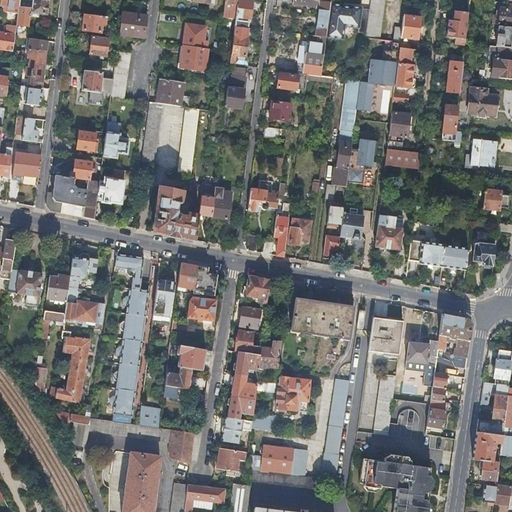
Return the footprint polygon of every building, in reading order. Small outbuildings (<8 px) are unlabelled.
[(7,24),(15,25),(16,24),(18,7),(18,0),(0,0),(0,6),(4,6),(3,11),(8,12),(7,24)] [(18,0),(18,7),(30,8),(31,0),(18,0)] [(31,0),(30,8),(30,12),(46,14),(47,0),(31,0)] [(224,0),(223,15),(236,17),(237,0),(224,0)] [(248,0),(237,0),(236,17),(250,19),(252,0),(248,0)] [(292,0),(292,3),(307,5),(307,4),(320,5),(316,35),(325,36),(329,6),(329,4),(330,2),(329,2),(317,0),(292,0)] [(385,0),(370,0),(369,9),(366,33),(366,36),(380,38),(385,0)] [(329,6),(325,36),(342,38),(344,25),(358,27),(358,32),(366,33),(369,9),(362,8),(362,7),(351,5),(351,6),(342,5),(342,4),(332,2),(331,4),(329,4),(329,6)] [(18,7),(16,24),(28,26),(30,12),(30,8),(18,7)] [(496,15),(492,15),(491,25),(497,26),(511,27),(511,9),(508,9),(500,8),(500,11),(497,10),(496,15)] [(147,15),(123,12),(122,19),(120,34),(144,37),(147,15)] [(468,13),(455,12),(454,21),(449,21),(447,38),(448,38),(450,39),(453,40),(455,39),(458,39),(457,44),(465,45),(467,27),(468,20),(468,13)] [(106,16),(85,14),(83,29),(100,32),(100,33),(106,34),(109,32),(110,22),(105,22),(106,16)] [(403,15),(402,27),(401,36),(417,38),(420,17),(403,15)] [(250,19),(236,17),(234,26),(249,28),(250,19)] [(0,48),(12,50),(13,47),(15,25),(7,24),(0,23),(0,25),(0,29),(6,31),(5,33),(0,32),(0,48)] [(205,27),(185,24),(179,68),(204,71),(207,50),(206,49),(207,41),(203,41),(205,27)] [(249,28),(234,26),(233,35),(247,37),(249,28)] [(511,27),(497,26),(495,47),(510,48),(511,38),(511,37),(511,27)] [(395,27),(393,40),(400,41),(401,36),(402,27),(395,27)] [(247,37),(233,35),(231,54),(245,56),(247,37)] [(316,35),(315,35),(314,42),(307,42),(304,63),(298,62),(297,73),(307,74),(320,76),(325,36),(316,35)] [(108,38),(92,36),(89,54),(106,56),(106,50),(110,50),(110,48),(107,47),(108,38)] [(393,40),(380,38),(366,36),(361,76),(360,80),(356,109),(391,113),(391,112),(393,102),(393,97),(394,93),(395,85),(399,47),(400,42),(400,41),(393,40)] [(26,38),(26,45),(49,48),(49,41),(26,38)] [(489,46),(488,50),(488,58),(492,58),(491,69),(491,77),(511,79),(511,48),(510,48),(495,47),(489,46)] [(410,48),(399,47),(395,85),(406,87),(410,87),(410,86),(412,86),(414,86),(415,79),(413,77),(411,77),(412,65),(414,49),(413,49),(410,48)] [(29,57),(29,61),(44,63),(45,50),(28,48),(27,57),(29,57)] [(12,50),(11,61),(23,63),(23,61),(25,52),(12,50)] [(130,53),(117,51),(115,63),(112,86),(111,96),(124,98),(130,53)] [(464,57),(450,55),(449,62),(450,62),(447,92),(460,93),(461,81),(464,57)] [(115,63),(73,57),(71,65),(85,67),(86,64),(106,67),(105,68),(108,70),(106,85),(112,86),(115,63)] [(27,75),(26,85),(41,87),(44,63),(29,61),(28,66),(26,65),(25,74),(27,75)] [(232,74),(243,76),(245,67),(233,65),(232,74)] [(0,97),(6,99),(10,67),(5,67),(4,77),(0,76),(0,97)] [(84,70),(82,89),(100,92),(103,73),(84,70)] [(298,75),(279,72),(277,87),(296,90),(298,75)] [(234,88),(227,87),(224,105),(241,108),(245,76),(243,76),(232,74),(231,82),(234,82),(234,88)] [(333,77),(320,76),(307,74),(306,79),(332,82),(333,77)] [(356,80),(347,79),(340,130),(353,132),(354,129),(356,109),(360,80),(356,80)] [(162,103),(180,106),(183,83),(159,80),(156,103),(162,103)] [(460,93),(459,101),(468,102),(467,112),(495,115),(497,96),(487,95),(487,90),(477,89),(477,88),(475,88),(475,89),(470,88),(471,82),(461,81),(460,93)] [(20,84),(19,94),(25,95),(24,102),(39,104),(40,88),(25,86),(26,85),(20,84)] [(393,97),(393,102),(407,103),(408,95),(394,93),(393,97)] [(271,101),(269,118),(289,120),(291,103),(271,101)] [(162,103),(156,103),(149,102),(141,161),(154,163),(162,103)] [(455,131),(458,107),(445,105),(441,140),(454,142),(455,131)] [(190,174),(198,108),(186,107),(177,172),(190,174)] [(391,112),(391,113),(389,134),(391,135),(390,139),(394,139),(395,136),(406,137),(408,125),(409,125),(411,124),(412,117),(410,116),(409,116),(409,115),(391,112)] [(16,115),(14,132),(22,133),(24,116),(16,115)] [(21,138),(42,141),(43,139),(38,138),(38,137),(36,136),(36,131),(31,130),(33,117),(24,116),(22,133),(21,138)] [(120,122),(107,121),(107,125),(106,131),(106,132),(102,154),(116,156),(117,151),(126,152),(127,152),(128,141),(127,140),(118,139),(119,134),(120,122)] [(266,127),(265,137),(278,139),(279,129),(266,127)] [(366,130),(354,129),(353,132),(353,134),(351,151),(346,187),(358,188),(358,187),(360,186),(360,184),(359,182),(366,130)] [(95,133),(78,130),(76,148),(93,150),(94,144),(97,145),(97,142),(94,141),(95,133)] [(336,185),(346,187),(351,151),(346,150),(347,140),(344,140),(344,142),(340,142),(341,137),(333,136),(331,149),(339,151),(336,167),(334,167),(332,185),(336,185)] [(497,142),(472,139),(469,165),(495,168),(498,150),(495,149),(497,142)] [(220,141),(207,140),(206,149),(219,150),(220,141)] [(403,144),(388,142),(387,149),(402,151),(403,144)] [(0,174),(7,176),(11,147),(6,146),(4,154),(0,153),(0,174)] [(402,151),(387,149),(386,156),(385,164),(418,167),(420,153),(419,152),(402,151)] [(21,175),(38,177),(41,155),(15,151),(14,162),(22,163),(21,175)] [(432,163),(433,154),(432,154),(424,153),(423,162),(432,163)] [(88,178),(89,179),(90,170),(93,170),(93,167),(90,167),(91,161),(74,159),(72,176),(74,177),(88,178)] [(122,180),(123,170),(111,168),(109,178),(106,177),(105,178),(104,180),(99,179),(99,180),(97,197),(101,198),(101,200),(101,201),(108,202),(109,201),(119,203),(123,180),(122,180)] [(82,216),(94,219),(97,197),(99,180),(94,179),(89,179),(88,178),(86,189),(76,188),(75,185),(73,184),(74,177),(72,176),(54,174),(52,192),(47,191),(45,204),(49,209),(60,212),(61,202),(84,206),(82,216)] [(276,208),(277,200),(278,195),(271,194),(272,185),(258,183),(257,193),(250,192),(248,210),(257,212),(258,206),(261,206),(261,207),(261,208),(262,208),(262,209),(263,209),(264,209),(265,209),(266,209),(267,208),(268,207),(276,208)] [(198,214),(201,187),(190,186),(189,194),(196,195),(194,208),(195,208),(194,214),(187,213),(186,215),(179,214),(176,210),(177,203),(180,203),(182,191),(159,187),(153,231),(195,239),(198,214)] [(207,187),(201,186),(201,187),(198,214),(210,216),(212,198),(206,197),(207,187)] [(214,187),(212,198),(210,216),(228,219),(231,192),(223,190),(224,188),(214,187)] [(361,191),(345,189),(344,200),(359,202),(361,191)] [(500,192),(485,190),(483,209),(499,211),(499,207),(508,208),(509,196),(500,195),(500,192)] [(283,256),(290,201),(277,200),(276,208),(273,236),(278,237),(276,255),(283,256)] [(341,222),(342,213),(343,211),(338,210),(338,208),(329,207),(327,222),(336,223),(337,221),(341,222)] [(341,222),(339,236),(360,239),(363,216),(357,215),(358,208),(350,207),(349,214),(342,213),(341,222)] [(378,219),(375,247),(399,250),(403,220),(378,217),(378,219)] [(311,221),(291,218),(288,242),(299,244),(300,239),(308,240),(311,221)] [(504,232),(511,232),(511,224),(497,223),(496,231),(504,232)] [(244,234),(243,249),(255,251),(256,239),(255,236),(244,234)] [(333,248),(337,249),(339,238),(325,236),(322,254),(332,255),(333,248)] [(0,275),(10,278),(11,269),(16,241),(6,239),(5,245),(4,249),(0,248),(0,275)] [(262,252),(271,254),(272,242),(265,241),(263,242),(262,252)] [(440,266),(443,245),(410,241),(408,261),(418,261),(418,263),(440,266)] [(492,266),(495,245),(478,244),(477,252),(474,252),(473,260),(482,261),(482,264),(492,266)] [(465,270),(467,248),(443,245),(440,266),(465,270)] [(72,257),(69,276),(86,278),(87,271),(95,273),(96,259),(89,257),(88,259),(87,259),(88,254),(87,253),(81,252),(79,253),(78,257),(78,258),(72,257)] [(144,258),(117,254),(115,267),(127,269),(127,272),(129,276),(133,276),(131,288),(129,288),(128,296),(126,296),(123,298),(123,302),(125,305),(127,305),(126,313),(125,321),(123,321),(120,323),(120,327),(122,330),(124,330),(123,338),(122,346),(120,346),(117,348),(116,352),(119,355),(121,356),(120,363),(118,371),(116,371),(114,373),(113,377),(115,380),(117,381),(116,388),(115,396),(113,396),(110,398),(110,402),(112,405),(114,406),(113,414),(132,416),(149,291),(139,289),(144,258)] [(197,266),(180,263),(177,289),(181,290),(181,288),(194,290),(197,266)] [(207,268),(197,266),(194,290),(193,293),(213,296),(216,276),(206,274),(207,268)] [(10,278),(8,292),(26,295),(25,304),(37,306),(41,274),(11,269),(10,278)] [(57,277),(49,276),(46,298),(66,301),(68,287),(69,276),(57,274),(57,277)] [(267,299),(267,296),(269,280),(248,276),(246,287),(247,287),(246,296),(267,299)] [(175,283),(158,280),(157,285),(157,288),(153,320),(170,322),(175,283)] [(275,297),(277,282),(269,280),(267,296),(275,297)] [(68,287),(66,301),(64,313),(64,318),(95,323),(94,327),(97,328),(98,326),(101,326),(105,304),(76,299),(77,288),(68,287)] [(190,302),(188,317),(213,321),(215,301),(193,298),(190,302)] [(352,308),(295,300),(291,330),(348,338),(352,308)] [(260,310),(243,307),(240,326),(257,329),(260,310)] [(64,313),(44,311),(41,330),(47,331),(49,323),(51,320),(63,322),(64,318),(64,313)] [(357,327),(363,328),(365,311),(359,311),(357,327)] [(468,319),(441,314),(438,335),(445,337),(448,337),(448,339),(455,340),(455,338),(458,339),(456,357),(467,359),(472,325),(468,319)] [(402,322),(372,318),(367,351),(397,355),(402,322)] [(187,324),(173,322),(172,328),(187,330),(187,324)] [(80,403),(90,339),(75,337),(75,338),(69,337),(70,332),(62,330),(61,336),(64,336),(62,351),(72,353),(66,389),(50,386),(48,396),(80,403)] [(235,352),(238,352),(255,355),(257,345),(251,345),(253,332),(239,330),(235,352)] [(445,337),(438,335),(437,342),(436,349),(444,350),(445,337)] [(436,349),(437,342),(428,340),(428,344),(408,341),(405,365),(406,367),(409,367),(411,366),(412,362),(425,363),(423,382),(432,384),(433,373),(436,349)] [(279,379),(281,365),(278,365),(281,343),(274,342),(273,348),(261,347),(260,355),(258,371),(257,378),(257,382),(262,383),(263,376),(266,376),(268,367),(275,368),(275,373),(274,373),(272,384),(279,384),(279,379)] [(178,366),(192,369),(202,370),(205,350),(179,346),(177,354),(180,354),(178,366)] [(493,378),(508,380),(509,378),(510,368),(511,353),(499,351),(498,359),(496,359),(493,378)] [(238,352),(235,374),(246,376),(247,369),(258,371),(260,355),(255,355),(238,352)] [(38,356),(37,361),(36,366),(46,368),(47,368),(48,364),(42,362),(42,357),(38,356)] [(28,360),(26,372),(35,374),(36,366),(37,361),(28,360)] [(168,364),(163,396),(187,400),(192,369),(178,366),(168,364)] [(35,374),(34,383),(42,394),(46,368),(36,366),(35,374)] [(374,424),(388,427),(392,398),(396,368),(382,366),(374,424)] [(433,373),(432,384),(431,386),(446,388),(447,375),(433,373)] [(235,374),(231,396),(255,399),(256,390),(257,382),(257,378),(246,376),(235,374)] [(257,382),(256,390),(265,391),(265,396),(272,397),(273,392),(277,393),(276,408),(306,411),(310,380),(288,378),(287,380),(279,379),(279,384),(272,384),(262,383),(257,382)] [(325,452),(339,454),(349,381),(335,379),(325,452)] [(507,389),(507,388),(508,386),(483,383),(480,404),(486,405),(488,403),(489,395),(495,395),(491,422),(478,420),(476,432),(502,436),(503,427),(507,389)] [(431,386),(430,400),(444,402),(444,397),(446,388),(431,386)] [(511,428),(511,389),(507,389),(503,427),(511,428)] [(194,416),(202,418),(206,396),(198,395),(194,416)] [(231,396),(228,418),(239,419),(241,411),(253,413),(255,399),(231,396)] [(430,400),(429,403),(428,408),(445,411),(446,402),(444,402),(430,400)] [(85,416),(53,410),(63,424),(70,427),(71,422),(75,422),(89,424),(90,418),(92,406),(87,405),(85,416)] [(142,405),(139,425),(159,428),(161,418),(162,409),(142,405)] [(445,411),(428,408),(426,429),(429,430),(430,427),(443,428),(446,411),(445,411)] [(252,421),(251,428),(273,431),(275,417),(253,414),(252,421)] [(228,418),(226,417),(224,425),(223,427),(222,431),(223,433),(222,441),(240,443),(243,420),(239,419),(228,418)] [(104,420),(90,418),(89,424),(75,422),(70,443),(85,446),(88,430),(170,442),(169,451),(170,458),(190,460),(195,433),(191,432),(191,433),(172,430),(172,429),(163,428),(159,428),(139,425),(128,423),(104,420)] [(502,436),(499,455),(511,456),(511,436),(510,437),(511,428),(503,427),(502,436)] [(483,462),(498,464),(499,455),(502,436),(476,432),(472,460),(483,462)] [(263,445),(261,471),(291,475),(294,449),(263,445)] [(245,451),(220,448),(217,469),(236,471),(236,467),(237,467),(238,460),(244,461),(245,451)] [(291,475),(305,476),(308,451),(294,449),(291,475)] [(132,453),(122,511),(152,511),(161,458),(132,453)] [(324,453),(321,478),(332,480),(335,455),(324,453)] [(362,458),(358,483),(363,484),(362,486),(366,491),(375,492),(379,489),(380,486),(395,489),(392,511),(426,511),(428,504),(424,503),(425,500),(426,493),(426,489),(430,490),(431,480),(428,479),(428,476),(424,475),(425,467),(409,465),(410,461),(406,457),(388,454),(386,456),(383,458),(383,461),(362,458)] [(496,483),(496,481),(498,464),(483,462),(481,481),(496,483)] [(252,470),(251,483),(315,491),(317,478),(305,476),(291,475),(261,471),(252,470)] [(246,511),(250,485),(233,483),(229,511),(246,511)] [(187,485),(174,484),(170,511),(183,511),(184,511),(187,485)] [(510,486),(496,484),(495,487),(494,502),(493,504),(508,505),(510,486)] [(225,490),(187,485),(184,511),(188,511),(191,511),(193,500),(223,503),(225,490)] [(494,502),(495,487),(484,485),(483,485),(482,501),(494,502)]
